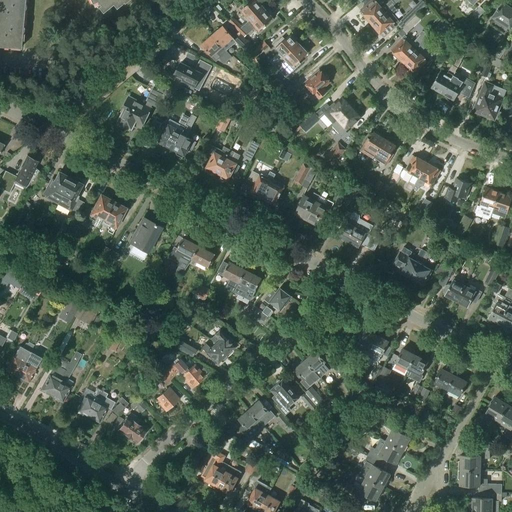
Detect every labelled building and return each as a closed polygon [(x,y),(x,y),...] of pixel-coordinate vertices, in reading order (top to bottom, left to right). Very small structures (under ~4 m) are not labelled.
[(0,0),(0,46),(9,47),(20,48),(24,0),(89,0),(91,3),(96,1),(99,5),(97,7),(102,12),(112,4),(115,8),(123,2),(123,3),(127,0),(0,0)] [(248,21),(263,8),(259,4),(260,2),(258,0),(253,0),(240,11),(248,21)] [(372,24),(393,6),(395,4),(393,1),(392,0),(391,0),(382,8),(374,0),(373,0),(361,11),(364,15),(363,16),(367,21),(369,20),(372,24)] [(510,28),(511,25),(511,8),(502,3),(499,9),(498,8),(496,11),(497,12),(493,17),(495,18),(491,24),(490,24),(490,25),(505,34),(505,33),(509,27),(510,28)] [(393,6),(372,24),(375,28),(374,29),(378,34),(379,33),(383,37),(400,22),(392,14),(397,10),(393,6)] [(267,13),(263,8),(248,21),(253,26),(255,24),(259,29),(261,28),(262,29),(265,26),(265,24),(272,18),(271,17),(272,15),(269,12),(267,13)] [(405,25),(417,15),(412,10),(400,21),(405,25)] [(407,34),(421,19),(417,15),(405,25),(405,26),(402,29),(407,34)] [(238,30),(242,27),(232,17),(228,21),(238,30)] [(447,41),(455,33),(442,20),(434,28),(447,41)] [(222,47),(228,41),(233,38),(223,26),(212,36),(222,47)] [(244,37),(248,33),(242,27),(238,30),(244,37)] [(397,44),(399,47),(393,53),(394,54),(394,56),(397,59),(399,58),(403,61),(425,38),(428,35),(424,31),(412,44),(404,36),(397,44)] [(248,54),(254,47),(241,34),(235,41),(248,54)] [(271,62),(274,65),(293,49),(298,44),(295,40),(296,39),(292,34),(290,35),(289,34),(284,39),(282,37),(274,45),(281,53),(271,62)] [(216,61),(220,57),(226,52),(222,47),(212,36),(202,45),(216,61)] [(425,38),(403,61),(407,66),(406,68),(410,71),(412,70),(413,71),(419,65),(421,67),(427,61),(419,54),(421,52),(420,51),(429,41),(425,38)] [(509,59),(511,54),(511,38),(501,58),(505,61),(507,58),(509,59)] [(256,58),(269,47),(264,41),(251,53),(256,58)] [(302,47),(298,44),(293,49),(274,65),(279,70),(283,66),(290,74),(301,64),(299,61),(307,53),(306,53),(308,51),(303,46),(302,47)] [(500,59),(507,48),(501,45),(494,57),(500,59)] [(446,76),(440,73),(432,87),(433,87),(432,89),(437,92),(438,90),(443,93),(454,75),(457,68),(461,61),(464,56),(459,53),(456,58),(457,59),(453,66),(452,65),(448,72),(446,76)] [(494,57),(492,57),(490,64),(486,62),(481,75),(487,78),(492,65),(499,68),(502,60),(500,60),(500,59),(494,57)] [(197,81),(200,82),(203,76),(206,78),(212,66),(200,60),(194,70),(181,63),(175,74),(183,78),(181,82),(193,89),(194,88),(197,81)] [(321,71),(302,87),(307,92),(311,89),(319,98),(326,92),(322,87),(329,81),(328,80),(329,78),(326,75),(324,75),(321,71)] [(454,75),(443,93),(448,95),(447,97),(452,100),(453,98),(455,99),(463,85),(457,82),(459,78),(454,75)] [(279,93),(286,87),(281,82),(274,88),(279,93)] [(505,91),(485,83),(474,111),(476,111),(476,113),(480,115),(482,114),(486,116),(487,117),(491,119),(492,118),(494,119),(505,91)] [(152,106),(159,110),(166,96),(171,87),(165,84),(160,93),(153,89),(145,106),(128,97),(121,111),(123,112),(119,122),(121,123),(120,125),(128,129),(129,127),(131,128),(134,124),(141,128),(152,106)] [(285,100),(296,90),(291,85),(280,95),(285,100)] [(177,90),(171,87),(166,97),(173,100),(177,90)] [(332,104),(321,115),(325,119),(327,117),(333,124),(338,120),(351,107),(352,105),(349,102),(347,103),(343,98),(334,106),(332,104)] [(338,120),(333,124),(331,126),(339,134),(341,137),(346,133),(345,131),(360,117),(356,113),(357,111),(354,108),(353,109),(351,107),(338,120)] [(306,131),(320,118),(314,112),(300,125),(306,131)] [(225,132),(232,118),(223,113),(216,128),(225,132)] [(188,121),(173,149),(177,151),(176,153),(177,155),(181,157),(183,157),(186,153),(188,148),(192,150),(196,143),(192,140),(187,137),(191,128),(190,127),(192,124),(193,124),(197,117),(192,115),(189,120),(188,121)] [(162,135),(161,135),(159,139),(160,140),(159,142),(159,141),(158,142),(159,142),(160,144),(163,146),(165,145),(173,149),(188,121),(189,120),(184,117),(180,125),(170,120),(167,126),(166,126),(166,127),(167,127),(162,135)] [(273,117),(264,123),(269,131),(278,125),(273,117)] [(154,121),(148,133),(155,136),(161,125),(154,121)] [(377,153),(385,139),(380,136),(381,135),(376,132),(376,133),(374,132),(370,140),(368,138),(360,151),(363,153),(373,159),(375,155),(377,153)] [(266,152),(273,140),(265,136),(259,148),(266,152)] [(375,155),(368,166),(372,168),(376,163),(378,160),(386,165),(389,161),(393,154),(391,153),(396,145),(394,145),(395,143),(391,141),(390,142),(385,139),(377,153),(375,155)] [(251,161),(259,145),(252,141),(243,157),(251,161)] [(346,150),(338,143),(325,158),(332,165),(346,150)] [(222,151),(213,146),(209,154),(213,156),(207,167),(208,168),(207,169),(207,171),(211,173),(213,172),(213,171),(217,172),(229,150),(224,147),(222,151)] [(236,174),(240,166),(235,164),(240,155),(229,150),(217,172),(222,175),(221,177),(221,178),(225,180),(227,180),(227,178),(228,178),(232,172),(236,174)] [(283,159),(287,152),(283,150),(279,157),(283,159)] [(5,161),(8,159),(10,154),(7,152),(4,156),(2,160),(5,161)] [(288,162),(292,154),(287,152),(283,159),(288,162)] [(0,182),(0,197),(5,200),(14,183),(25,189),(39,171),(35,168),(38,162),(36,161),(36,160),(33,158),(32,159),(27,156),(17,177),(5,172),(0,182)] [(412,163),(410,162),(406,170),(413,174),(405,188),(411,191),(413,188),(416,183),(419,177),(426,163),(422,160),(422,159),(418,156),(417,157),(415,157),(412,163)] [(413,188),(417,190),(420,185),(422,186),(425,181),(432,185),(436,177),(435,176),(438,169),(437,168),(437,167),(433,165),(432,166),(426,163),(419,177),(416,183),(413,188)] [(301,186),(311,168),(303,164),(294,182),(301,186)] [(307,189),(316,171),(311,168),(301,186),(307,189)] [(266,179),(252,172),(249,179),(256,183),(252,192),(253,193),(252,193),(258,196),(262,198),(272,180),(267,177),(266,179)] [(57,202),(58,203),(70,179),(65,176),(65,175),(62,173),(60,174),(59,173),(55,180),(52,179),(44,195),(57,202)] [(454,189),(450,188),(446,198),(455,202),(458,195),(466,198),(468,192),(466,191),(470,183),(469,182),(468,181),(464,179),(463,180),(458,178),(454,189)] [(70,179),(58,203),(71,210),(80,194),(77,192),(81,185),(80,184),(79,182),(76,181),(74,181),(70,179)] [(272,180),(262,198),(264,198),(264,200),(268,202),(269,201),(274,204),(284,186),(272,180)] [(379,193),(384,184),(379,181),(373,189),(379,193)] [(334,203),(340,206),(349,188),(343,185),(334,203)] [(354,196),(358,188),(351,185),(347,193),(354,196)] [(499,192),(485,188),(480,203),(480,206),(477,205),(475,213),(490,218),(492,213),(493,208),(499,192)] [(507,212),(511,197),(511,196),(499,192),(493,208),(492,213),(505,217),(507,212)] [(317,202),(320,196),(314,193),(311,199),(304,195),(294,214),(307,220),(317,202)] [(98,229),(101,224),(104,218),(105,219),(113,202),(101,195),(89,217),(92,220),(90,224),(98,229)] [(317,202),(307,220),(319,227),(326,215),(327,215),(328,214),(329,212),(334,203),(327,200),(320,196),(317,202)] [(425,219),(432,205),(425,201),(418,216),(425,219)] [(24,216),(30,206),(24,202),(18,212),(24,216)] [(112,234),(125,208),(113,202),(105,219),(104,218),(101,224),(108,228),(107,231),(112,234)] [(398,220),(404,210),(398,206),(392,216),(398,220)] [(351,214),(346,211),(340,222),(342,223),(336,235),(347,241),(359,218),(359,216),(354,213),(351,214)] [(409,220),(412,214),(407,211),(403,217),(409,220)] [(463,236),(472,219),(464,214),(455,232),(463,236)] [(453,232),(458,224),(441,216),(437,225),(453,232)] [(158,226),(143,218),(130,243),(148,252),(159,232),(162,227),(158,225),(158,226)] [(367,237),(373,226),(359,218),(347,241),(359,247),(365,236),(367,237)] [(55,250),(68,227),(62,223),(48,246),(55,250)] [(500,226),(494,243),(503,246),(509,229),(500,226)] [(70,242),(76,231),(70,228),(63,239),(70,242)] [(198,246),(183,238),(174,254),(182,258),(184,254),(188,256),(185,261),(190,263),(198,246)] [(104,261),(110,250),(104,246),(98,257),(104,261)] [(215,255),(198,246),(190,263),(195,266),(197,261),(209,267),(215,255)] [(411,278),(426,251),(421,249),(415,260),(409,257),(413,252),(403,246),(394,264),(402,269),(401,272),(411,278)] [(426,251),(411,278),(423,284),(431,269),(424,265),(426,261),(428,262),(432,255),(431,254),(434,250),(429,247),(426,251)] [(112,266),(118,254),(112,251),(105,262),(112,266)] [(237,286),(245,270),(229,262),(223,274),(235,281),(233,284),(237,286)] [(112,269),(103,263),(100,269),(98,268),(89,283),(99,289),(112,269)] [(442,276),(447,266),(441,263),(436,273),(442,276)] [(456,267),(449,264),(443,275),(450,279),(456,267)] [(22,285),(28,275),(10,265),(2,279),(20,289),(22,285)] [(151,275),(156,279),(163,268),(158,265),(151,275)] [(252,297),(255,291),(262,279),(245,270),(237,286),(242,289),(243,293),(252,297)] [(491,287),(499,274),(491,270),(484,283),(491,287)] [(43,283),(28,275),(22,285),(37,294),(43,283)] [(445,295),(456,300),(465,283),(454,277),(450,286),(448,285),(445,285),(443,290),(444,292),(446,294),(445,295)] [(497,294),(502,285),(495,282),(491,291),(497,294)] [(475,291),(469,288),(470,285),(465,283),(456,300),(467,306),(471,300),(476,303),(482,292),(476,289),(475,291)] [(197,302),(198,300),(204,287),(199,284),(191,299),(197,302)] [(203,303),(210,290),(204,287),(198,300),(203,303)] [(291,296),(280,288),(277,293),(272,290),(264,300),(269,304),(270,302),(281,310),(291,296)] [(500,323),(511,300),(511,289),(509,288),(504,297),(506,298),(503,303),(505,304),(504,306),(497,302),(489,317),(500,323)] [(73,316),(81,302),(69,296),(58,317),(69,323),(73,316)] [(511,329),(511,326),(511,300),(500,323),(511,329)] [(89,328),(98,311),(81,302),(73,316),(87,324),(85,326),(89,328)] [(255,322),(262,312),(263,312),(253,305),(251,303),(243,313),(255,322)] [(270,317),(273,312),(272,310),(267,306),(263,312),(262,312),(268,316),(270,317)] [(191,327),(201,314),(190,308),(182,320),(191,327)] [(153,326),(160,315),(156,312),(149,323),(153,326)] [(106,322),(108,318),(100,315),(96,317),(92,325),(96,328),(100,321),(101,320),(106,322)] [(116,321),(111,329),(119,334),(124,325),(116,321)] [(34,345),(38,338),(37,338),(40,332),(34,329),(26,343),(23,348),(20,346),(14,356),(5,371),(6,373),(11,376),(13,375),(14,374),(17,376),(34,345)] [(369,348),(375,335),(363,329),(357,342),(369,348)] [(214,344),(227,356),(232,351),(231,349),(234,346),(219,330),(210,339),(214,344)] [(102,344),(114,350),(119,340),(108,334),(102,344)] [(378,361),(382,355),(388,341),(375,335),(369,348),(369,349),(366,355),(378,361)] [(176,348),(192,357),(196,349),(181,340),(176,348)] [(227,356),(214,344),(210,348),(205,344),(201,348),(217,363),(220,360),(222,361),(227,356)] [(26,384),(27,383),(36,368),(35,368),(41,358),(36,355),(40,348),(34,345),(17,376),(21,377),(20,379),(20,381),(26,384)] [(408,368),(414,355),(403,349),(396,362),(408,368)] [(325,361),(316,350),(305,359),(321,377),(332,366),(326,360),(325,361)] [(62,402),(71,387),(65,384),(82,355),(77,352),(67,369),(52,395),(62,402)] [(417,382),(421,375),(427,362),(414,355),(408,368),(405,375),(417,382)] [(342,362),(352,374),(358,369),(347,357),(342,362)] [(189,369),(180,359),(173,365),(171,363),(163,372),(171,379),(179,370),(183,375),(182,375),(187,381),(186,382),(191,389),(205,377),(194,364),(189,369)] [(321,377),(305,359),(295,369),(305,380),(310,375),(315,381),(321,377)] [(152,380),(164,368),(157,362),(145,374),(152,380)] [(350,377),(339,363),(333,367),(341,376),(343,375),(347,380),(350,377)] [(377,381),(384,367),(378,364),(372,378),(377,381)] [(61,368),(56,365),(50,375),(41,390),(52,395),(67,369),(62,366),(61,368)] [(385,382),(391,371),(384,367),(377,382),(382,385),(384,381),(385,382)] [(447,389),(454,375),(442,369),(435,382),(447,389)] [(166,384),(171,379),(163,372),(159,377),(166,384)] [(460,395),(467,382),(454,375),(447,389),(460,395)] [(299,398),(293,392),(283,379),(271,389),(276,395),(273,398),(278,404),(277,405),(286,415),(291,410),(288,407),(299,398)] [(415,401),(423,387),(416,383),(410,395),(412,396),(410,399),(415,401)] [(165,411),(179,399),(169,387),(156,398),(161,404),(160,405),(165,411)] [(317,406),(323,401),(312,387),(306,393),(311,399),(317,406)] [(102,391),(104,388),(103,388),(101,391),(97,389),(92,399),(83,394),(78,402),(82,403),(78,410),(88,416),(102,391)] [(109,408),(111,406),(110,403),(104,399),(107,394),(103,392),(105,389),(104,388),(102,391),(88,416),(99,422),(107,407),(109,408)] [(425,402),(430,391),(423,388),(418,399),(425,402)] [(311,399),(306,393),(301,397),(312,410),(317,406),(311,399)] [(141,413),(147,407),(138,397),(130,405),(134,409),(136,407),(141,413)] [(498,422),(508,404),(495,397),(483,417),(485,418),(487,415),(498,422)] [(118,415),(129,404),(124,400),(113,411),(118,415)] [(259,400),(249,409),(259,420),(264,426),(275,416),(270,410),(269,411),(259,400)] [(456,418),(462,407),(456,404),(450,415),(456,418)] [(511,440),(511,439),(511,406),(508,404),(498,422),(508,428),(504,436),(511,440)] [(249,409),(238,419),(243,424),(239,427),(244,433),(254,425),(259,430),(264,426),(259,420),(249,409)] [(135,441),(138,441),(146,430),(138,424),(140,420),(130,413),(119,430),(135,441)] [(285,429),(291,424),(282,413),(276,419),(285,429)] [(403,451),(411,437),(398,431),(401,425),(388,418),(384,426),(392,430),(386,441),(403,451)] [(227,442),(230,438),(222,433),(219,438),(227,442)] [(261,453),(265,447),(253,440),(249,447),(261,453)] [(396,464),(403,451),(386,441),(380,452),(372,447),(368,455),(381,462),(384,457),(396,464)] [(490,459),(490,450),(475,449),(475,456),(460,455),(460,470),(480,470),(481,459),(490,459)] [(205,479),(217,486),(228,465),(222,462),(225,456),(215,450),(201,476),(205,478),(205,479)] [(383,487),(390,474),(378,467),(381,462),(368,455),(364,463),(371,467),(366,478),(383,487)] [(251,474),(257,464),(251,460),(245,471),(251,474)] [(257,478),(263,467),(257,464),(251,474),(257,478)] [(228,465),(217,486),(229,493),(241,472),(235,469),(228,465)] [(502,492),(502,484),(488,484),(488,479),(480,479),(480,470),(460,470),(460,485),(487,486),(487,491),(502,492)] [(376,501),(383,487),(366,478),(360,488),(352,484),(347,492),(360,499),(364,494),(376,501)] [(270,489),(258,482),(247,502),(259,509),(267,494),(270,489)] [(295,488),(292,486),(287,494),(291,496),(295,488)] [(502,501),(502,492),(487,491),(487,498),(472,498),(471,511),(496,511),(497,501),(502,501)] [(267,494),(259,509),(264,511),(273,511),(280,501),(267,494)] [(305,511),(309,504),(301,499),(294,511),(305,511)]
